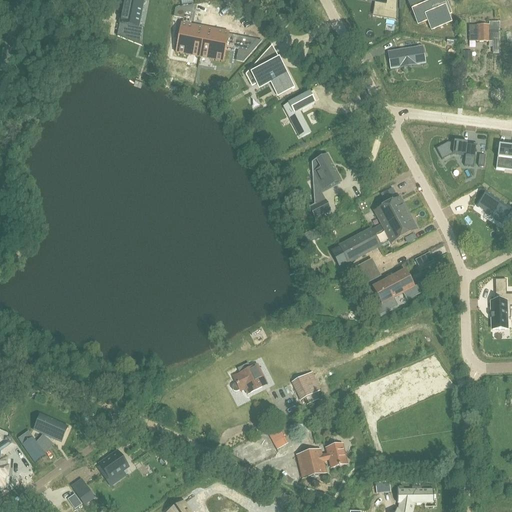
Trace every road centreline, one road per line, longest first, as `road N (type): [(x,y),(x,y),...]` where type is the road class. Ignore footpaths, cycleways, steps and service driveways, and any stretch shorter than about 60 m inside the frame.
road 1 (unclassified): [(309,511),(216,454),(0,359)]
road 2 (residential): [(462,279),(447,232),(387,117)]
road 3 (residential): [(387,117),(325,0)]
road 4 (residential): [(511,125),(387,117)]
